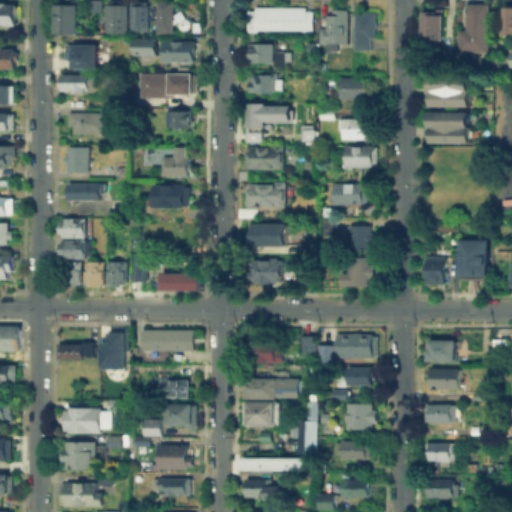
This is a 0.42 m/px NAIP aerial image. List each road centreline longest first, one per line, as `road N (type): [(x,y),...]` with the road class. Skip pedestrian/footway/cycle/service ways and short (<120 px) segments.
road 1 (residential): [(39,511),(43,0)]
road 2 (residential): [(0,306),(511,309)]
road 3 (residential): [(218,511),(220,0)]
road 4 (residential): [(400,511),(401,0)]
